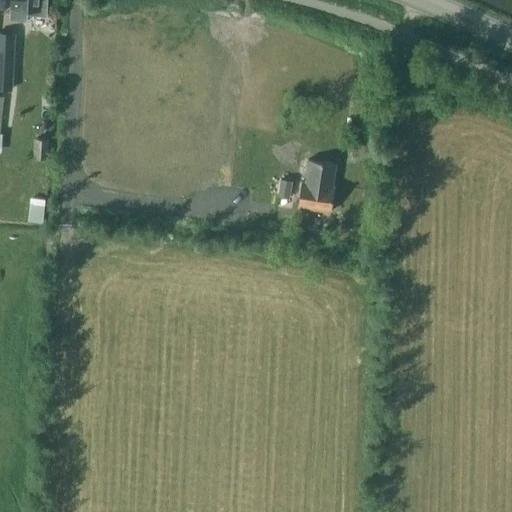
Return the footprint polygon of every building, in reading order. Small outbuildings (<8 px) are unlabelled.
[(11,0),(10,20),(27,21),(27,14),(46,15),(47,0),(11,0)] [(0,88),(12,89),(15,33),(0,31),(0,88)] [(32,157),(47,159),(48,139),(33,138),(32,157)] [(303,180),(298,206),(329,211),(334,187),(333,187),(335,163),(308,158),(305,181),(303,180)] [(289,197),(292,180),(280,178),(277,195),(289,197)]
